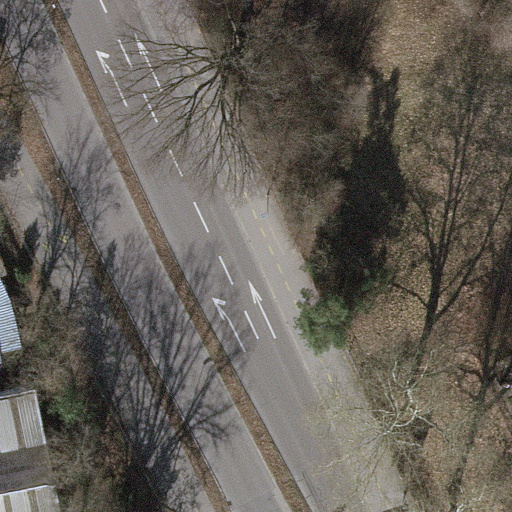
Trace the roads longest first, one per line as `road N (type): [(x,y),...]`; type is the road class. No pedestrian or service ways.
road 1 (primary): [(15,0),(264,511)]
road 2 (primary): [(346,511),(101,0)]
